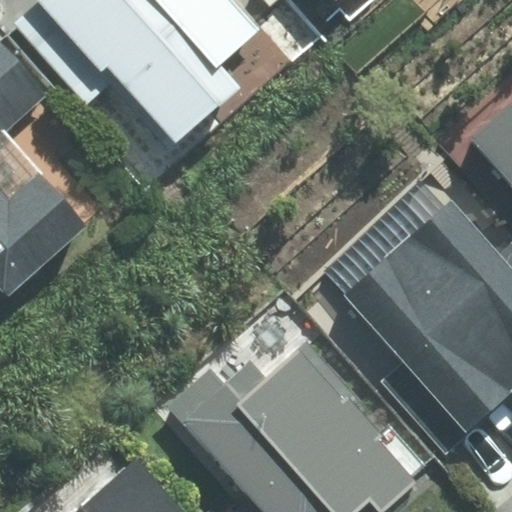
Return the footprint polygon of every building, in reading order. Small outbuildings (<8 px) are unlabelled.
[(42,0),(14,28),(105,122),(100,126),(156,182),(251,88),(231,68),(284,17),(267,0),(42,0)] [(320,0),(329,9),(339,0),(320,0)] [(0,44),(0,308),(91,225),(8,135),(48,98),(0,44)] [(511,110),(472,146),(511,190),(511,110)] [(446,446),(511,387),(511,266),(457,202),(413,240),(414,242),(330,316),(446,446)] [(297,341),(195,432),(266,511),(362,511),(412,468),(297,341)] [(183,511),(140,465),(88,511),(183,511)]
